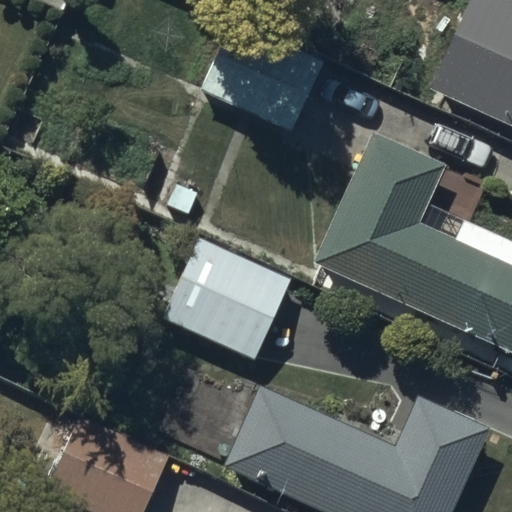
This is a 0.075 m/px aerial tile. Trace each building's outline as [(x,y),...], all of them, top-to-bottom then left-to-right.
[(511,21),(473,5),(428,106),(511,143),(511,21)] [(286,139),(314,77),(222,35),(194,96),(286,139)] [(369,147),(309,278),(511,370),(511,258),(461,235),(452,254),(415,237),(441,179),(369,147)] [(199,248),(160,330),(250,372),(289,290),(199,248)] [(255,400),(217,482),(283,511),(454,511),(484,445),(411,412),(389,460),(255,400)] [(146,511),(165,471),(75,430),(41,503),(60,511),(146,511)]
